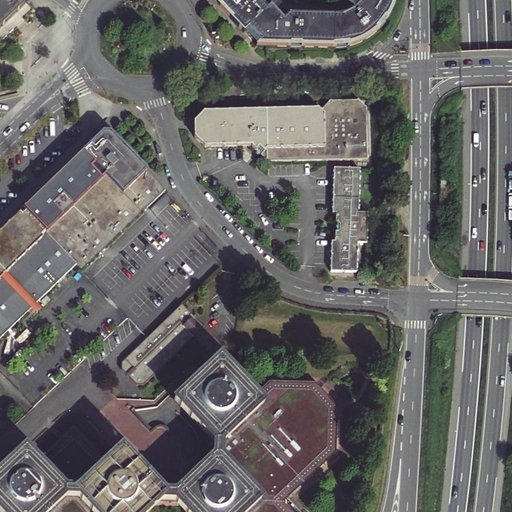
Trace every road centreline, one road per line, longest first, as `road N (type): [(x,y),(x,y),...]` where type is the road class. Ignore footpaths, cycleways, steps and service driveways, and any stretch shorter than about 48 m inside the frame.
road 1 (trunk): [(483,511),(502,309),(503,0)]
road 2 (trunk): [(478,0),(477,284),(457,511)]
road 3 (tertiary): [(142,90),(158,107),(190,190),(258,264),(314,292),(416,300)]
road 4 (primary): [(419,70),(416,300)]
road 5 (tertiary): [(346,71),(246,69),(205,55),(191,39)]
road 6 (primary): [(413,370),(386,511)]
road 7 (trunk): [(413,370),(406,511)]
